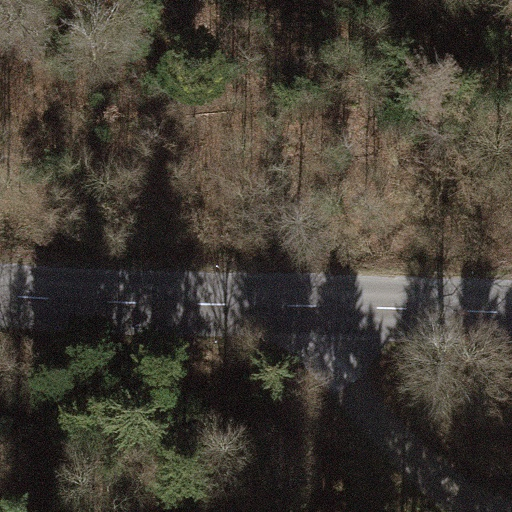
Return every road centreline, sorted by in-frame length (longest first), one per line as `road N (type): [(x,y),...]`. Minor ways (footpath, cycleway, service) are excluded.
road 1 (tertiary): [(511,320),(0,300)]
road 2 (track): [(303,314),(361,405),(466,511)]
